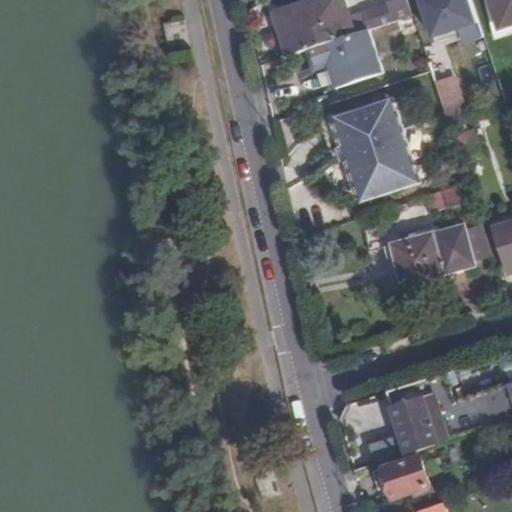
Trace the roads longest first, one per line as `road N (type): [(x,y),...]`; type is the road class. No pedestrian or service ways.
road 1 (residential): [(309,392),(221,0)]
road 2 (residential): [(309,392),(511,325)]
road 3 (residential): [(343,511),(309,392)]
